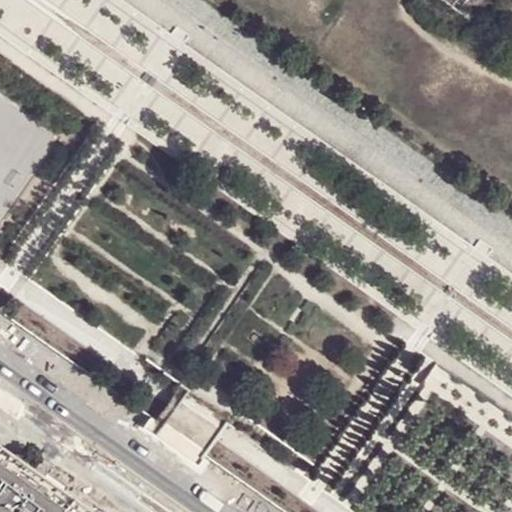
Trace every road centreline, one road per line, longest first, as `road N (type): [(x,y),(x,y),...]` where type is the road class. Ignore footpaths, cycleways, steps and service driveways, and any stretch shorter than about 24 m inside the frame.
road 1 (secondary): [(0,200),(186,158),(334,149),(511,167)]
road 2 (secondary): [(511,150),(331,131),(181,142),(0,182)]
road 3 (secondary): [(136,511),(0,413)]
